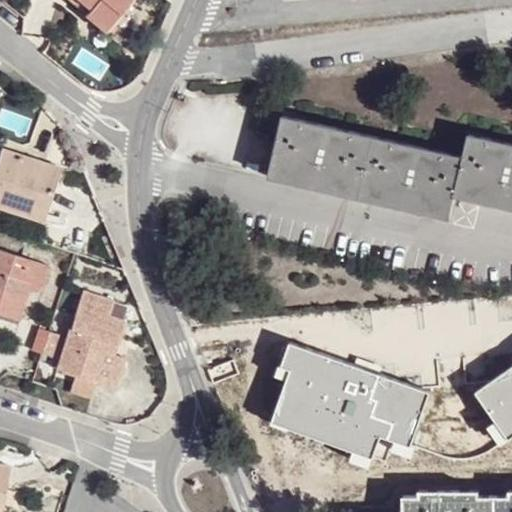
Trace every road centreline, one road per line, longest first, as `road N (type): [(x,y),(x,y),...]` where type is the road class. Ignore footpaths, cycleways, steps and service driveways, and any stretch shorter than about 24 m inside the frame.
road 1 (residential): [(139,142),(135,198),(149,265),(190,376)]
road 2 (residential): [(0,33),(139,142)]
road 3 (residential): [(199,0),(139,142)]
